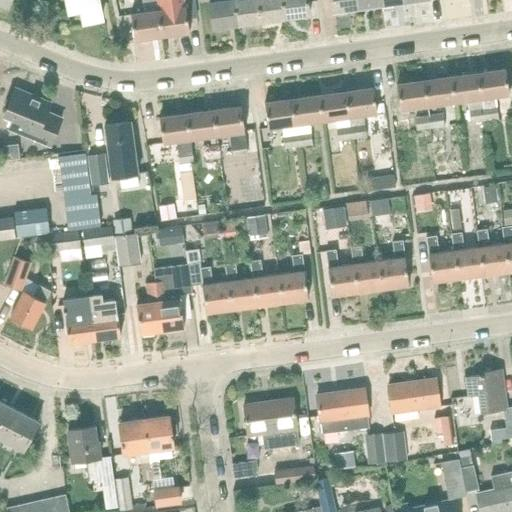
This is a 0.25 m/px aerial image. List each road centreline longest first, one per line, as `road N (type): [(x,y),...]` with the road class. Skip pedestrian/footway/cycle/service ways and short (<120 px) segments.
road 1 (residential): [(511,29),(133,81),(86,75),(0,39)]
road 2 (residential): [(202,366),(511,322)]
road 3 (residential): [(0,354),(66,381),(202,366)]
road 4 (residential): [(221,511),(202,366)]
